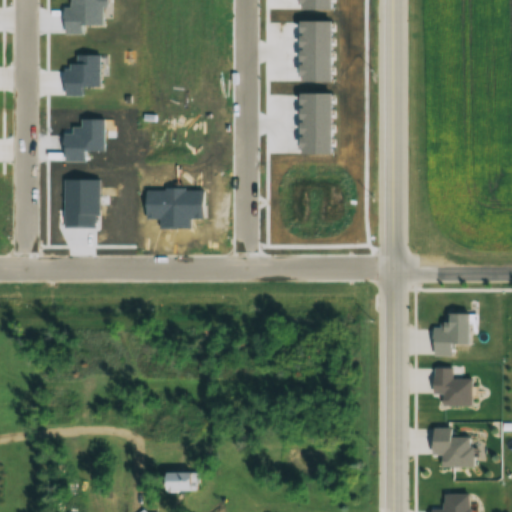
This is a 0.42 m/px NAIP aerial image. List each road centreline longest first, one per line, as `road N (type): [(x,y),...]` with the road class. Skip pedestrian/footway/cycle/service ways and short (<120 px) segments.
road 1 (residential): [(0,263),(511,265)]
road 2 (tertiary): [(391,511),(390,0)]
